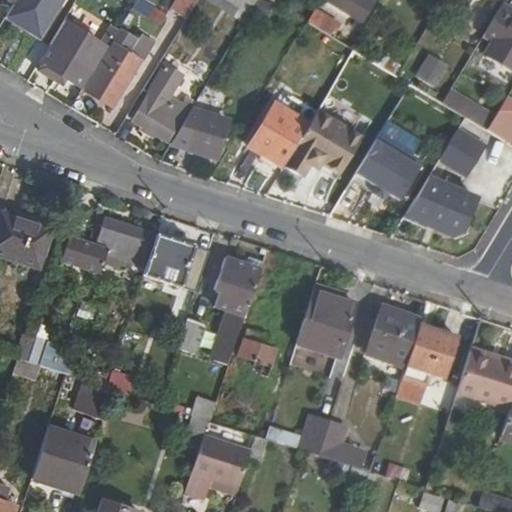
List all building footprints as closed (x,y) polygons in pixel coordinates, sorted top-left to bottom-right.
[(19,0),(14,8),(27,15),(30,9),(53,23),(66,0),(19,0)] [(143,0),(135,0),(129,12),(160,27),(168,12),(143,0)] [(174,0),(169,10),(184,19),(195,0),(174,0)] [(207,0),(232,16),(237,7),(226,0),(207,0)] [(226,0),(237,7),(232,16),(243,22),(255,0),(226,0)] [(268,0),(288,12),(294,4),(287,0),(268,0)] [(327,0),(359,20),(370,0),(327,0)] [(511,12),(498,4),(480,33),(489,39),(479,54),(510,73),(511,69),(511,12)] [(27,15),(49,29),(53,23),(30,9),(27,15)] [(305,23),(347,48),(352,40),(311,14),(305,23)] [(50,47),(39,65),(41,66),(37,72),(54,82),(57,76),(77,88),(88,69),(90,71),(103,49),(61,24),(48,46),(50,47)] [(111,45),(83,91),(110,108),(138,62),(111,45)] [(426,52),(414,76),(436,87),(448,64),(426,52)] [(163,65),(129,120),(166,142),(191,100),(183,95),(178,104),(166,96),(180,75),(163,65)] [(511,103),(502,98),(481,130),(503,143),(511,127),(511,103)] [(200,102),(176,131),(188,139),(188,140),(213,155),(233,122),(200,102)] [(277,103),(249,147),(283,169),(284,166),(310,124),(277,103)] [(310,124),(284,166),(303,177),(310,166),(317,169),(321,164),(339,175),(361,138),(317,112),(310,124)] [(377,137),(353,175),(375,188),(387,195),(398,203),(421,164),(377,137)] [(448,143),(424,183),(462,198),(466,189),(453,183),(461,171),(475,180),(484,165),(448,143)] [(335,181),(339,175),(321,164),(317,169),(335,181)] [(417,204),(410,221),(450,237),(464,231),(474,203),(462,198),(424,183),(412,202),(417,204)] [(387,195),(375,188),(372,193),(384,201),(387,195)] [(1,214),(0,217),(0,256),(37,268),(50,230),(1,214)] [(104,218),(95,246),(68,237),(60,262),(98,275),(102,263),(118,268),(120,261),(140,267),(151,234),(104,218)] [(161,238),(147,276),(197,294),(211,254),(161,238)] [(227,260),(215,292),(222,295),(218,309),(230,314),(222,336),(226,337),(217,364),(229,368),(262,272),(227,260)] [(304,321),(295,346),(338,361),(357,306),(336,300),(338,296),(321,290),(315,288),(304,321)] [(381,308),(363,359),(405,373),(407,368),(421,328),(423,322),(381,308)] [(188,320),(178,350),(196,356),(206,326),(188,320)] [(421,328),(407,368),(445,380),(459,341),(421,328)] [(27,362),(65,374),(73,349),(34,337),(27,362)] [(247,345),(242,360),(272,370),(277,355),(247,345)] [(511,404),(511,367),(470,354),(456,394),(510,411),(511,404)] [(84,388),(77,410),(108,420),(115,398),(84,388)] [(195,396),(190,416),(209,421),(214,401),(195,396)] [(511,404),(510,411),(500,439),(511,443),(511,404)] [(311,417),(300,451),(308,454),(318,457),(330,424),(311,417)] [(330,424),(318,457),(354,469),(358,470),(363,454),(340,446),(345,429),(330,424)] [(51,430),(34,480),(81,497),(99,446),(51,430)] [(207,435),(188,492),(200,497),(208,474),(242,486),(255,450),(207,435)] [(377,478),(354,470),(349,483),(373,491),(377,478)] [(422,493),(419,508),(437,511),(439,511),(443,497),(422,493)] [(476,508),(487,511),(511,511),(511,503),(481,493),(476,508)] [(0,511),(15,511),(16,509),(0,503),(0,511)]
